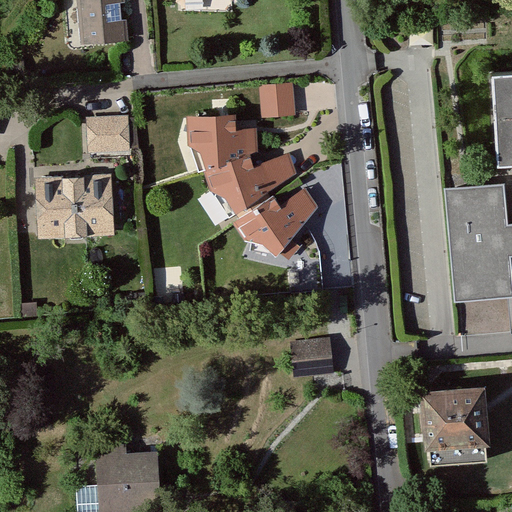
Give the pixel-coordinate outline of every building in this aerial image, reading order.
[(129,42),(124,0),(78,0),(83,47),(129,42)] [(511,66),(491,68),(497,159),(511,158),(511,66)] [(297,115),(294,83),(260,86),(263,119),(297,115)] [(133,150),(131,116),(88,118),(90,153),(133,150)] [(200,174),(206,173),(252,156),(260,153),(258,129),(239,131),(238,117),(189,118),(189,148),(192,149),(200,174)] [(256,168),(252,156),(206,173),(212,193),(218,196),(217,198),(232,219),(237,215),(241,220),(273,198),(271,195),(299,175),(291,154),(256,168)] [(118,235),(114,174),(37,178),(41,239),(118,235)] [(511,330),(511,274),(511,275),(509,252),(511,251),(511,220),(507,221),(503,183),(445,188),(455,297),(508,292),(511,330)] [(275,197),(273,198),(241,220),(233,224),(246,244),(264,247),(280,261),(319,208),(307,189),(283,208),(275,197)] [(335,373),(331,338),(292,343),(296,378),(335,373)] [(488,441),(483,381),(416,387),(422,449),(431,448),(432,462),(484,457),(483,442),(488,441)] [(162,504),(158,446),(126,448),(125,440),(95,442),(99,511),(125,511),(125,507),(162,504)]
